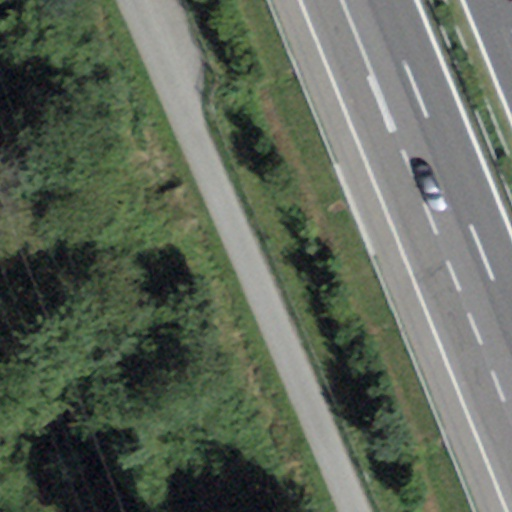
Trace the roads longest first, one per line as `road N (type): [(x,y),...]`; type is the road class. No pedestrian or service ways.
road 1 (unclassified): [(130,0),(350,511)]
road 2 (motorway): [(369,0),(511,371)]
